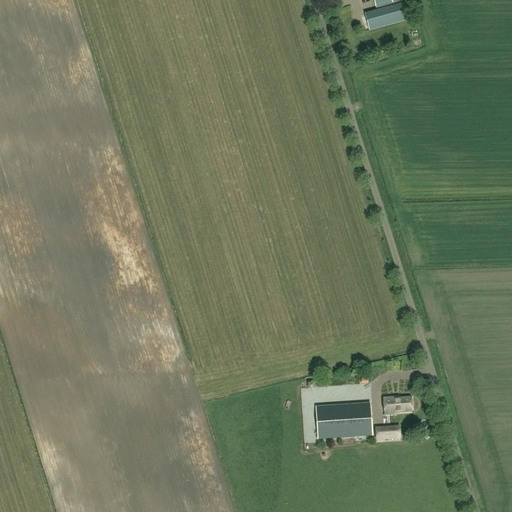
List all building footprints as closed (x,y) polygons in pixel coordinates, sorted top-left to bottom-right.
[(391,0),(372,0),(375,8),(392,4),(391,0)] [(409,2),(402,4),(364,14),(369,31),(407,21),(408,25),(414,24),(409,2)] [(399,397),(382,398),(384,417),(395,416),(395,413),(412,412),(411,398),(399,399),(399,397)] [(354,437),(354,431),(372,430),(370,403),(316,407),(318,440),(354,437)] [(375,441),(400,439),(399,427),(374,428),(375,441)]
